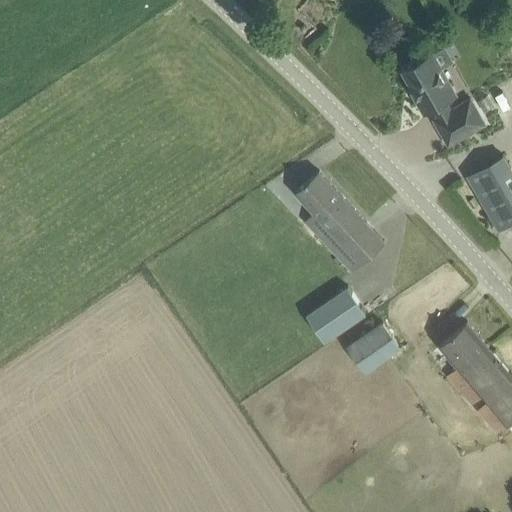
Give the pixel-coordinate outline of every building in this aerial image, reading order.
[(417,97),(425,112),(435,107),(440,116),(435,118),(450,144),(486,123),(472,97),(452,109),(447,100),(458,94),(434,52),(404,69),(419,95),(417,97)] [(469,173),(501,229),(511,222),(511,167),(504,153),(469,173)] [(387,240),(320,169),(297,191),(316,211),(306,220),(354,271),(387,240)] [(368,312),(349,284),(308,313),(327,340),(368,312)] [(449,374),(498,432),(511,419),(511,371),(469,320),(441,343),(459,365),(449,374)] [(383,322),(350,344),(367,368),(400,346),(383,322)]
